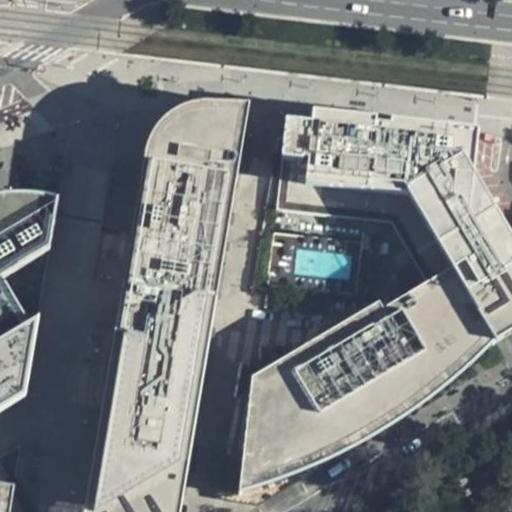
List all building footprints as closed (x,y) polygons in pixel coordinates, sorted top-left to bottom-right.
[(91,462),(83,511),(180,511),(193,439),(248,110),(207,103),(184,104),(164,115),(150,133),(143,155),(91,462)] [(282,117),(248,110),(193,439),(222,443),(217,496),(256,501),(347,446),(294,471),(241,491),(251,377),(378,300),(381,306),(428,279),(392,218),(276,205),(282,117)] [(251,377),(241,491),(294,471),(347,446),(397,415),(448,378),(495,336),(511,325),(511,234),(488,194),(472,169),(475,132),(282,117),(276,205),(392,218),(428,279),(381,306),(378,300),(251,377)] [(0,511),(14,511),(18,489),(0,489),(0,280),(48,252),(57,199),(33,196),(7,197),(0,198),(0,511)] [(48,252),(0,280),(0,343),(37,321),(48,252)] [(0,343),(0,411),(26,395),(37,321),(0,343)]
